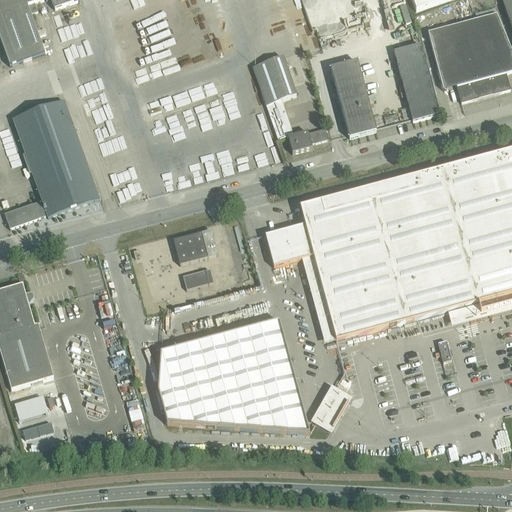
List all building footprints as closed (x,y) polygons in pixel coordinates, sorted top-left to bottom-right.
[(38,14),(34,5),(44,2),(42,0),(0,0),(0,41),(9,68),(45,55),(31,16),(38,14)] [(78,3),(77,0),(51,0),(55,12),(78,3)] [(411,0),(416,13),(452,0),(411,0)] [(511,0),(500,0),(511,32),(511,0)] [(511,74),(511,54),(496,16),(428,35),(443,93),(457,89),(461,106),(478,101),(478,100),(493,96),(493,97),(511,92),(506,76),(511,74)] [(440,117),(421,47),(394,54),(413,124),(440,117)] [(267,108),(298,98),(285,60),(254,71),(267,108)] [(377,134),(358,63),(331,71),(350,141),(377,134)] [(99,202),(64,104),(13,122),(25,156),(23,158),(29,175),(32,176),(42,204),(32,207),(32,206),(4,216),(10,232),(38,222),(38,221),(47,218),(48,220),(99,202)] [(311,147),(328,142),(325,132),(309,136),(308,134),(293,138),(282,104),(267,109),(279,144),(288,141),(292,156),(313,151),(311,147)] [(397,122),(396,116),(384,120),(385,125),(397,122)] [(511,152),(300,210),(305,228),(304,228),(272,237),(265,238),(274,270),(302,262),(304,269),(315,266),(329,319),(321,321),(326,341),(334,338),(336,344),(447,314),(478,306),(481,316),(511,307),(511,152)] [(245,153),(235,156),(236,161),(247,158),(245,153)] [(272,237),(304,228),(302,222),(270,231),(272,237)] [(218,258),(212,233),(174,243),(180,268),(218,258)] [(186,293),(217,285),(214,271),(183,279),(186,293)] [(54,381),(39,330),(39,331),(38,328),(35,329),(29,308),(34,303),(34,302),(34,301),(34,300),(34,299),(34,298),(33,297),(32,297),(31,297),(30,297),(26,298),(23,287),(0,293),(0,354),(11,393),(54,381)] [(276,327),(161,359),(157,394),(167,429),(308,436),(276,327)] [(438,346),(443,365),(452,363),(446,344),(438,346)] [(351,400),(331,389),(310,426),(330,437),(337,424),(351,400)] [(28,402),(12,406),(19,431),(35,426),(28,402)]
